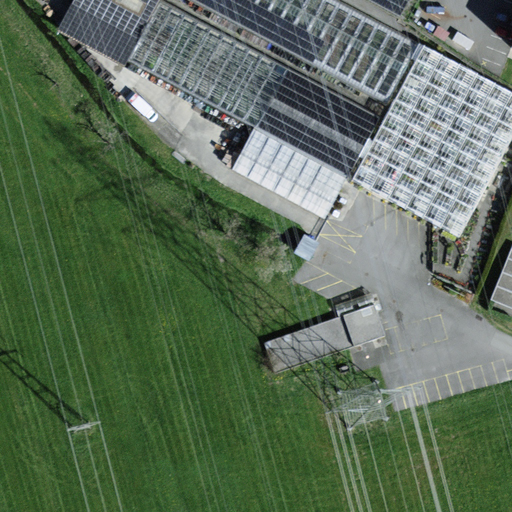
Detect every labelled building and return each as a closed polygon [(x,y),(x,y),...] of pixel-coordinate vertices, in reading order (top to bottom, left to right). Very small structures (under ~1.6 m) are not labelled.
[(76,0),(58,35),(127,72),(131,64),(162,7),(165,0),(76,0)] [(323,0),(185,0),(393,110),(423,53),(390,35),(323,0)] [(408,0),(323,0),(390,35),(408,0)] [(162,7),(131,64),(355,182),(385,125),(162,7)] [(355,182),(461,238),(511,142),(511,89),(428,45),(423,53),(393,110),(385,125),(355,182)] [(256,130),(233,171),(327,224),(350,183),(256,130)] [(511,250),(493,298),(511,305),(511,250)]
